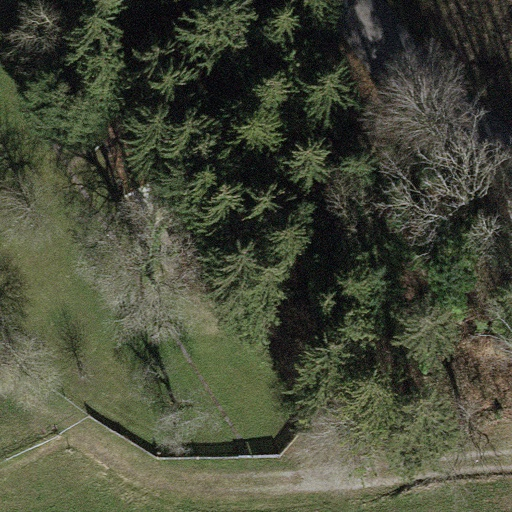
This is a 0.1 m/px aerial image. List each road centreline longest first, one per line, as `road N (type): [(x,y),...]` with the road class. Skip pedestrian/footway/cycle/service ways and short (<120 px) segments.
road 1 (track): [(511,467),(313,487),(142,474),(27,411)]
road 2 (unclassified): [(511,161),(441,104),(347,0)]
